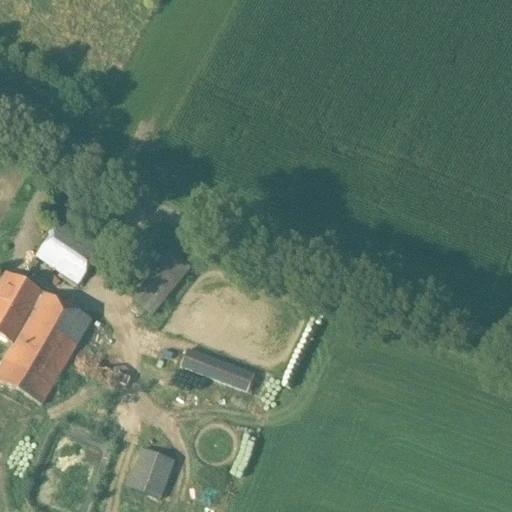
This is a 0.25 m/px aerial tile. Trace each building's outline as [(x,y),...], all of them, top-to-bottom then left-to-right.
[(78,289),(103,253),(60,224),(35,260),(78,289)] [(151,318),(169,298),(190,271),(169,255),(149,281),(132,301),(151,318)] [(0,339),(13,347),(42,296),(6,276),(0,285),(0,339)] [(0,384),(42,408),(90,324),(42,296),(13,347),(0,369),(0,384)] [(148,334),(142,352),(209,377),(216,359),(148,334)] [(167,500),(176,459),(140,452),(132,493),(167,500)]
